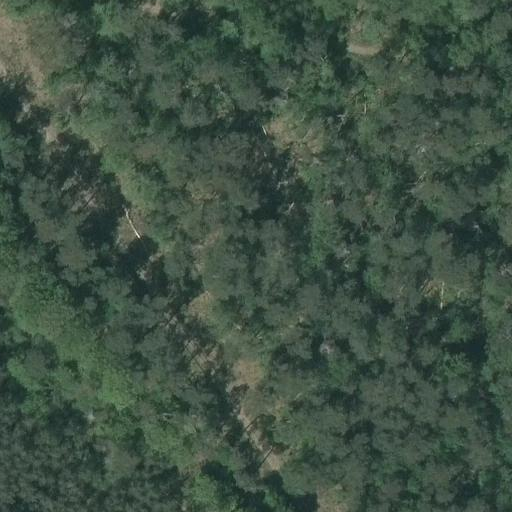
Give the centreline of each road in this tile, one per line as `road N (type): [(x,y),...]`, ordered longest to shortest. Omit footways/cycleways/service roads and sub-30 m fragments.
road 1 (track): [(0,71),(302,511)]
road 2 (track): [(495,82),(451,511)]
road 3 (track): [(495,82),(110,0)]
